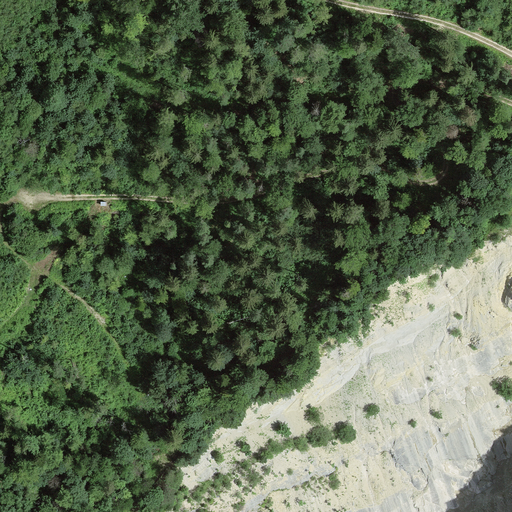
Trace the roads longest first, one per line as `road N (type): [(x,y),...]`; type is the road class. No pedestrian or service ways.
road 1 (track): [(0,206),(24,195),(270,194),(340,168),(374,168),(428,184),(442,176),(439,145),(395,109),(396,84),(441,81),(511,104)]
road 2 (track): [(391,96),(205,97),(67,62),(0,57)]
road 3 (track): [(147,408),(128,359),(98,315),(32,265),(29,293),(0,330)]
road 4 (track): [(511,50),(430,20),(329,0)]
